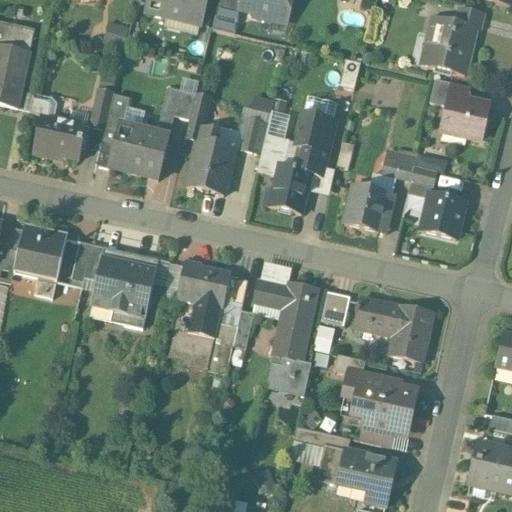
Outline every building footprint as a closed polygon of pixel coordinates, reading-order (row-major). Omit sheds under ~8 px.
[(149,0),(146,14),(200,27),(206,0),(149,0)] [(240,2),(230,0),(220,0),(212,33),(231,37),(237,14),(240,2)] [(240,0),(240,2),(237,14),(248,17),(251,22),(263,25),(268,21),(286,26),(291,0),(240,0)] [(471,0),(510,8),(511,0),(471,0)] [(454,27),(433,22),(428,40),(434,42),(427,71),(464,80),(474,33),(479,34),(482,18),(457,12),(454,27)] [(34,34),(0,26),(0,110),(17,114),(30,57),(29,56),(34,34)] [(360,66),(345,63),(338,90),(354,94),(360,66)] [(469,91),(434,83),(429,106),(447,111),(449,101),(466,105),(469,91)] [(196,99),(166,91),(154,138),(167,142),(173,119),(190,123),(196,99)] [(98,93),(90,129),(103,132),(111,95),(98,93)] [(114,98),(105,133),(102,145),(114,148),(118,130),(120,130),(127,102),(114,98)] [(466,105),(449,101),(447,111),(441,135),(451,137),(451,140),(462,143),(463,140),(480,144),(487,110),(466,105)] [(85,127),(40,118),(32,156),(34,156),(34,155),(49,158),(49,159),(51,159),(51,158),(76,163),(76,164),(78,164),(85,127)] [(334,126),(302,119),(298,137),(300,137),(296,151),(305,153),(300,174),(311,176),(321,179),(334,126)] [(262,125),(248,122),(240,154),(254,157),(262,125)] [(269,127),(262,125),(254,157),(261,158),(265,140),(269,127)] [(203,129),(189,126),(185,142),(197,144),(197,143),(215,147),(218,136),(202,132),(203,129)] [(120,130),(118,130),(114,148),(107,172),(157,184),(167,142),(154,138),(120,130)] [(288,145),(265,140),(261,158),(257,176),(276,181),(279,168),(282,169),(288,145)] [(215,147),(197,143),(197,144),(186,191),(223,200),(235,152),(215,147)] [(114,148),(102,145),(96,169),(107,172),(114,148)] [(416,162),(387,154),(385,164),(414,171),(416,162)] [(439,166),(416,160),(416,162),(414,171),(436,176),(439,166)] [(414,171),(385,164),(382,178),(410,184),(414,171)] [(282,169),(279,168),(276,181),(272,194),(275,195),(272,209),(265,208),(265,209),(301,218),(301,216),(298,215),(303,193),(306,194),(311,176),(300,174),(282,169)] [(436,176),(414,171),(410,184),(411,185),(433,190),(436,176)] [(433,190),(411,185),(408,197),(428,202),(429,197),(431,198),(433,190)] [(393,198),(353,189),(344,227),(378,236),(384,212),(389,213),(393,198)] [(272,194),(266,193),(263,205),(265,208),(272,209),(275,195),(272,194)] [(431,198),(429,197),(428,202),(420,235),(456,243),(465,206),(431,198)] [(23,234),(2,229),(0,236),(0,264),(6,265),(8,253),(18,256),(23,234)] [(66,244),(23,234),(18,256),(13,278),(39,283),(35,299),(51,302),(51,303),(52,304),(56,287),(66,244)] [(91,249),(79,246),(71,280),(84,282),(91,249)] [(103,252),(91,249),(84,282),(96,285),(103,252)] [(138,260),(104,253),(105,252),(103,252),(96,285),(88,320),(143,332),(158,264),(138,260)] [(230,277),(200,270),(201,268),(184,264),(175,304),(200,309),(220,314),(222,314),(224,305),(229,282),(230,277)] [(84,282),(71,280),(69,290),(82,293),(84,282)] [(247,285),(229,282),(224,305),(242,309),(247,285)] [(317,293),(288,287),(287,292),(257,286),(252,307),(254,307),(254,306),(283,313),(272,360),(282,362),(300,366),(301,366),(317,293)] [(350,301),(327,295),(320,326),(343,331),(350,301)] [(432,319),(360,303),(353,333),(382,339),(383,336),(393,338),(388,360),(421,367),(432,319)] [(200,309),(195,334),(179,330),(173,355),(176,360),(190,363),(194,360),(208,363),(207,368),(225,372),(223,380),(226,380),(232,351),(237,332),(217,328),(220,314),(200,309)] [(253,318),(240,315),(237,332),(232,351),(245,354),(253,318)] [(328,353),(329,329),(314,329),(313,353),(328,353)] [(511,337),(502,335),(494,372),(511,376),(511,337)] [(367,366),(337,360),(334,375),(363,382),(367,366)] [(300,366),(282,362),(280,370),(270,367),(265,389),(304,398),(309,375),(301,373),(303,366),(301,366),(300,366)] [(414,396),(386,390),(386,386),(372,383),(369,393),(363,421),(393,428),(405,431),(414,396)] [(369,393),(361,391),(355,395),(350,413),(354,419),(363,421),(369,393)] [(313,432),(319,421),(308,414),(301,425),(313,432)] [(511,424),(492,420),(488,433),(511,438),(511,424)] [(393,428),(363,421),(359,446),(390,453),(393,428)] [(349,444),(296,432),(293,448),(322,454),(342,459),(344,454),(347,455),(349,444)] [(511,454),(477,447),(468,487),(511,496),(511,454)] [(342,459),(322,454),(315,486),(335,490),(342,459)] [(347,455),(344,454),(342,459),(335,490),(366,497),(364,506),(386,511),(390,493),(386,492),(392,466),(396,467),(396,465),(347,455)] [(269,471),(255,475),(261,493),(274,489),(269,471)] [(223,511),(244,511),(246,504),(225,500),(223,511)]
